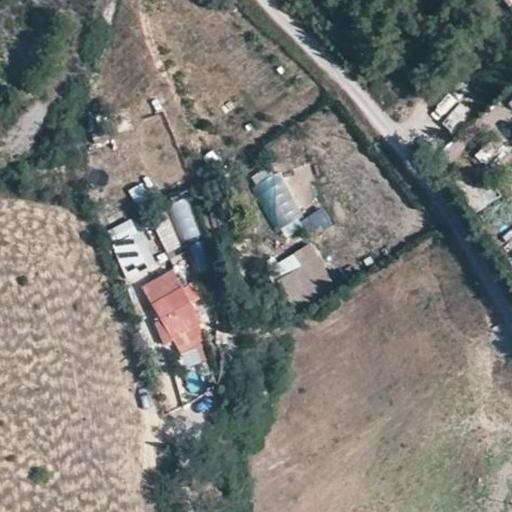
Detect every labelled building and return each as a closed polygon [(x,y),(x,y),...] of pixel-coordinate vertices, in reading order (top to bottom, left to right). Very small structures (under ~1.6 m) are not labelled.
[(280,166),(255,174),(273,230),(298,223),(280,166)] [(479,188),(486,205),(502,197),(495,181),(479,188)] [(169,204),(184,242),(203,235),(188,196),(169,204)] [(307,232),(331,227),(327,211),(303,217),(307,232)] [(153,225),(147,213),(134,219),(142,232),(153,225)] [(170,221),(158,225),(168,251),(180,246),(170,221)] [(129,222),(109,233),(133,277),(153,266),(129,222)] [(286,278),(283,281),(294,300),(331,279),(311,245),(278,264),(286,278)] [(159,301),(189,285),(180,268),(149,284),(159,301)] [(159,301),(174,331),(198,317),(191,304),(201,299),(192,283),(189,285),(159,301)] [(198,317),(174,331),(177,336),(202,324),(198,317)]
